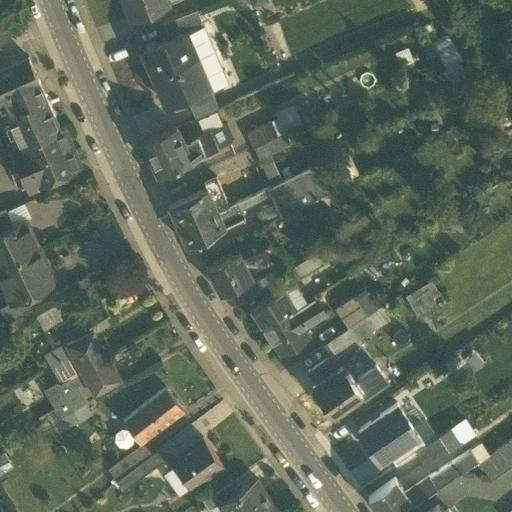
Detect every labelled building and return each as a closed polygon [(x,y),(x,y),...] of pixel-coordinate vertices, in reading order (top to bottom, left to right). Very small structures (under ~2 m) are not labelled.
[(124,0),(131,16),(168,2),(167,0),(124,0)] [(197,9),(163,22),(170,38),(185,31),(185,32),(204,24),(197,9)] [(0,14),(0,37),(9,34),(0,14)] [(170,38),(142,50),(154,75),(154,76),(166,70),(196,57),(185,32),(185,31),(170,38)] [(448,31),(431,40),(452,83),(469,75),(448,31)] [(28,56),(2,68),(0,69),(0,108),(0,109),(4,107),(10,105),(4,92),(37,77),(28,56)] [(196,57),(166,70),(154,76),(165,103),(185,95),(208,84),(197,57),(196,57)] [(37,77),(4,92),(10,105),(4,107),(20,143),(20,144),(59,126),(37,77)] [(208,84),(185,95),(195,117),(218,106),(208,84)] [(270,122),(246,133),(247,133),(246,133),(250,142),(251,142),(253,146),(269,138),(269,139),(277,136),(270,122)] [(59,126),(20,144),(20,143),(11,147),(29,187),(80,164),(63,124),(59,126)] [(222,125),(209,131),(216,147),(230,141),(222,125)] [(175,126),(143,140),(158,173),(190,159),(183,142),(179,134),(175,126)] [(187,130),(179,134),(183,142),(191,139),(187,130)] [(191,139),(183,142),(190,159),(216,147),(209,131),(191,139)] [(277,136),(269,139),(273,148),(257,155),(258,158),(289,144),(284,132),(277,136)] [(269,138),(253,146),(257,155),(273,148),(269,139),(269,138)] [(358,176),(349,155),(341,159),(351,179),(358,176)] [(341,159),(316,171),(326,192),(351,179),(341,159)] [(313,164),(267,186),(276,204),(281,215),(326,192),(316,171),(313,164)] [(216,177),(203,183),(206,189),(207,188),(212,200),(224,194),(216,177)] [(267,186),(255,192),(260,204),(263,210),(276,204),(267,186)] [(198,192),(168,205),(178,228),(201,218),(199,213),(206,210),(210,218),(218,215),(217,211),(212,200),(207,188),(206,189),(200,191),(200,190),(198,191),(198,192)] [(229,205),(217,211),(224,227),(234,223),(235,223),(236,224),(256,214),(254,209),(260,204),(255,192),(229,205)] [(224,194),(212,200),(217,211),(229,205),(224,194)] [(0,212),(0,231),(13,225),(6,210),(0,212)] [(201,218),(178,228),(185,246),(212,234),(212,233),(224,227),(217,211),(218,215),(210,218),(206,210),(199,213),(201,218)] [(13,225),(0,231),(0,267),(38,249),(24,220),(13,225)] [(265,238),(239,251),(245,263),(271,250),(265,238)] [(38,249),(0,267),(0,280),(10,302),(26,295),(45,286),(42,281),(46,279),(49,271),(38,249)] [(238,250),(206,267),(220,294),(252,277),(245,263),(239,251),(238,250)] [(317,251),(291,267),(298,278),(324,263),(317,251)] [(89,276),(76,283),(83,296),(87,294),(93,306),(102,301),(89,276)] [(406,297),(418,315),(445,298),(432,279),(406,297)] [(293,280),(250,307),(262,327),(306,300),(293,280)] [(10,302),(0,307),(7,322),(32,307),(26,295),(10,302)] [(58,295),(13,321),(17,329),(63,303),(58,295)] [(262,327),(279,355),(310,336),(300,321),(321,308),(313,296),(306,300),(262,327)] [(353,296),(334,308),(341,318),(360,305),(353,296)] [(360,305),(341,318),(347,328),(364,317),(367,316),(360,305)] [(106,306),(86,318),(88,324),(92,331),(93,331),(112,320),(106,306)] [(364,317),(350,327),(358,338),(372,329),(364,317)] [(85,325),(72,332),(75,339),(92,331),(88,324),(85,325)] [(347,328),(324,344),(331,354),(334,358),(335,357),(360,341),(358,338),(350,327),(347,328)] [(75,339),(66,344),(70,352),(81,371),(107,356),(93,331),(92,331),(75,339)] [(66,344),(49,352),(57,364),(70,352),(66,344)] [(57,364),(49,352),(44,355),(56,377),(61,374),(57,364)] [(70,352),(57,364),(61,374),(70,369),(75,375),(81,371),(70,352)] [(331,354),(311,369),(321,383),(343,368),(335,357),(334,358),(331,354)] [(107,356),(81,371),(83,375),(99,365),(99,364),(109,358),(108,357),(107,356)] [(99,365),(83,375),(87,381),(94,394),(121,378),(109,358),(99,364),(99,365)] [(376,366),(358,379),(361,383),(356,386),(362,396),(385,379),(376,366)] [(321,383),(313,389),(333,417),(362,396),(356,386),(343,368),(321,383)] [(61,374),(56,377),(60,383),(65,381),(75,375),(70,369),(61,374)] [(75,375),(65,381),(71,391),(76,387),(83,383),(87,381),(83,375),(81,371),(75,375)] [(71,391),(65,381),(60,383),(47,390),(57,408),(62,416),(76,408),(85,403),(76,387),(71,391)] [(166,387),(133,413),(151,436),(184,411),(166,387)] [(85,403),(76,408),(82,417),(90,413),(85,403)] [(389,455),(419,435),(397,403),(357,430),(379,462),(389,455)] [(57,408),(47,414),(52,422),(62,416),(57,408)] [(151,436),(133,413),(123,420),(141,444),(151,436)] [(460,444),(449,429),(437,437),(448,452),(460,444)] [(419,435),(389,455),(396,465),(425,445),(419,435)] [(203,437),(171,460),(175,464),(165,470),(166,471),(169,475),(168,475),(169,482),(176,491),(177,494),(179,494),(191,486),(222,464),(203,437)] [(437,437),(415,452),(426,467),(448,452),(437,437)] [(511,437),(478,461),(491,480),(511,465),(511,437)] [(135,449),(107,469),(116,481),(138,464),(150,455),(144,447),(138,452),(135,449)] [(470,448),(457,457),(465,469),(478,460),(470,448)] [(150,455),(138,464),(146,474),(163,461),(156,451),(150,455)] [(457,457),(429,476),(437,488),(465,469),(457,457)] [(138,464),(128,472),(135,482),(146,474),(138,464)] [(429,476),(405,492),(410,499),(409,500),(412,505),(437,488),(429,476)] [(394,478),(366,497),(376,511),(391,511),(409,500),(410,499),(405,492),(394,478)] [(237,491),(222,501),(223,501),(223,502),(229,511),(264,511),(273,506),(255,479),(237,491)] [(231,481),(211,494),(217,504),(218,505),(223,502),(223,501),(222,501),(237,491),(231,481)] [(211,494),(202,500),(209,509),(217,504),(211,494)]
